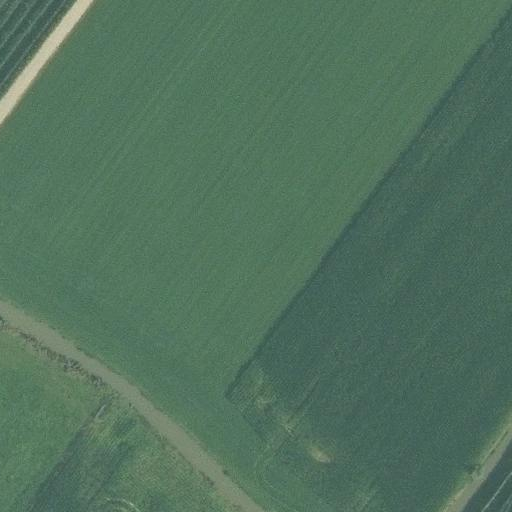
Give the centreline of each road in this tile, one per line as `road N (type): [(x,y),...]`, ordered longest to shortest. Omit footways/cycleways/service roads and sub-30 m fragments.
road 1 (track): [(0,281),(158,387),(291,511)]
road 2 (track): [(89,0),(0,119)]
